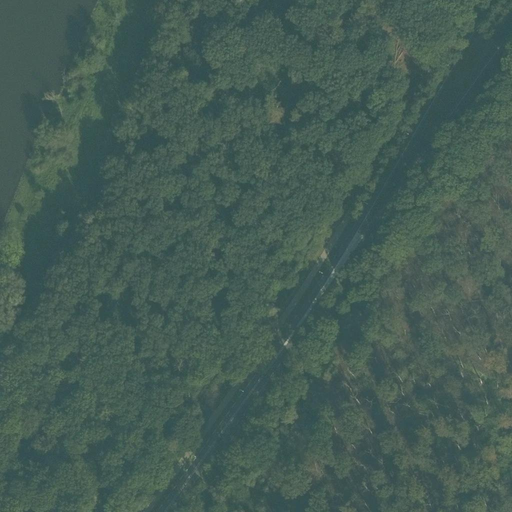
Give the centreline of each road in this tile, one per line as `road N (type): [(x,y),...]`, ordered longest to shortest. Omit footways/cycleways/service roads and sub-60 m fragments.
road 1 (primary): [(492,0),(329,282)]
road 2 (primary): [(329,282),(511,34)]
road 3 (primary): [(165,511),(329,282)]
road 4 (track): [(404,118),(231,42)]
